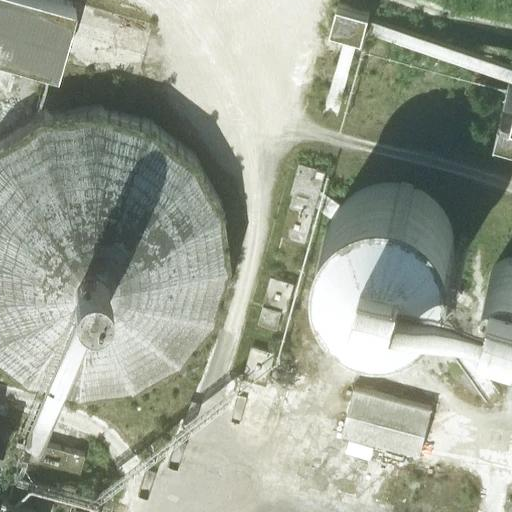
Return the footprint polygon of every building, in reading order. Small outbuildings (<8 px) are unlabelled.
[(0,0),(0,45),(56,60),(71,1),(67,0),(0,0)] [(332,27),(364,35),(370,10),(339,1),(332,27)] [(384,19),(381,29),(461,52),(463,42),(384,19)] [(212,307),(227,255),(220,200),(193,153),(150,119),(98,105),(77,108),(76,93),(44,97),(45,111),(0,135),(0,350),(25,370),(77,384),(132,378),(179,350),(212,307)] [(283,235),(305,241),(324,169),(300,162),(291,192),(295,193),(283,235)] [(454,261),(456,248),(454,236),(451,225),(446,214),(438,204),(429,196),(419,190),(408,185),(396,183),(384,183),(372,185),(361,190),(350,196),(341,204),(334,214),(329,225),(325,236),(324,248),(326,261),(329,273),(335,285),(344,295),(353,303),(365,309),(377,313),(390,314),(403,313),(415,309),(426,303),(436,295),(444,285),(451,273),(454,261)] [(488,316),(511,323),(511,278),(500,275),(488,316)] [(264,305),(286,311),(294,283),(272,277),(264,305)] [(244,376),(266,382),(275,352),(269,351),(253,346),(244,376)] [(343,431),(420,452),(432,405),(355,385),(343,431)] [(38,511),(39,511),(40,511),(51,511),(67,448),(40,441),(36,456),(25,502),(3,496),(0,505),(0,511),(38,511)] [(408,466),(411,455),(388,448),(385,459),(408,466)]
